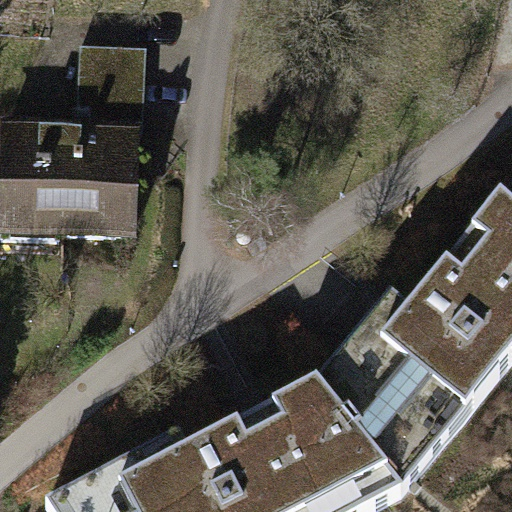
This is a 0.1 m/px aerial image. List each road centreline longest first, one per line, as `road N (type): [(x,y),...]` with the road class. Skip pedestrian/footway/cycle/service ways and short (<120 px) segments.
road 1 (residential): [(0,480),(87,400),(511,104)]
road 2 (track): [(215,314),(193,256),(233,0)]
